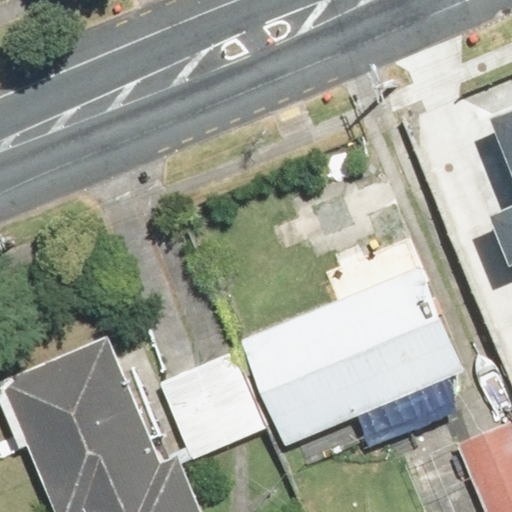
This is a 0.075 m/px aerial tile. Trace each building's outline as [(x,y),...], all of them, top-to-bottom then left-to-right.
[(511,202),(498,208),(511,241),(511,114),(506,117),(511,132),(511,202)] [(250,326),(295,435),(493,353),(448,245),(250,326)] [(129,327),(8,377),(64,511),(232,511),(199,431),(176,440),(129,327)] [(175,368),(208,448),(281,418),(248,339),(175,368)] [(511,511),(511,420),(460,444),(489,511),(511,511)]
